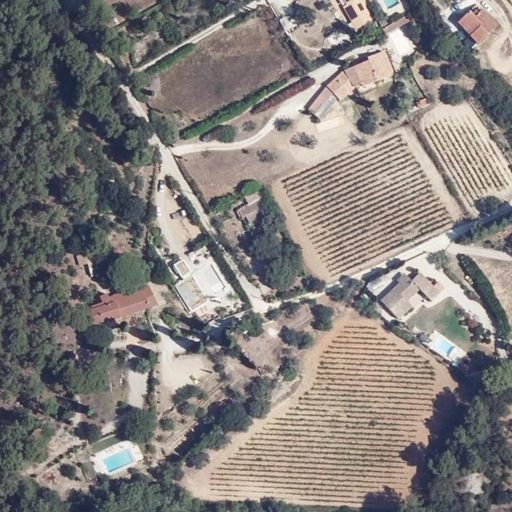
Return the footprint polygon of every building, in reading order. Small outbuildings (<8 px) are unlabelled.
[(346,0),(347,2),(343,4),(357,26),(375,16),(367,1),(368,0),(346,0)] [(467,28),(469,31),(491,14),(482,5),(474,10),(470,7),(462,14),(471,24),(467,28)] [(471,24),(462,14),(460,15),(458,17),(467,28),(471,24)] [(497,22),(491,14),(469,31),(475,39),(497,22)] [(362,83),(394,70),(384,47),(367,53),(368,56),(354,62),(345,66),(356,81),(361,79),(362,83)] [(340,97),(356,82),(356,81),(345,66),(328,80),(309,104),(322,115),(333,100),(328,94),(333,89),(340,97)] [(413,104),(417,111),(427,106),(423,100),(413,104)] [(172,121),(182,131),(189,125),(180,115),(172,121)] [(248,203),(236,210),(240,218),(245,215),(258,208),(266,203),(258,189),(244,197),(248,203)] [(258,208),(245,215),(251,225),(264,217),(258,208)] [(100,271),(88,222),(79,227),(91,273),(100,271)] [(193,309),(209,300),(185,258),(176,264),(185,280),(178,284),(193,309)] [(434,300),(442,293),(436,286),(423,272),(414,280),(410,276),(384,300),(401,318),(414,305),(409,300),(422,288),(434,300)] [(144,309),(157,302),(144,277),(109,294),(107,292),(99,296),(101,301),(92,305),(92,308),(86,311),(93,322),(140,301),(144,309)] [(441,281),(436,286),(442,293),(447,288),(441,281)] [(442,333),(431,347),(455,366),(466,353),(442,333)]
